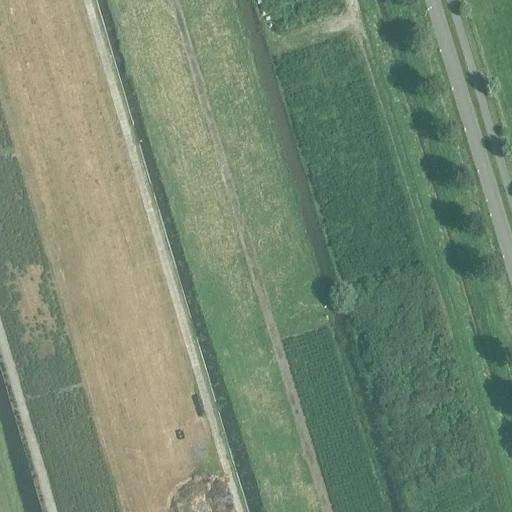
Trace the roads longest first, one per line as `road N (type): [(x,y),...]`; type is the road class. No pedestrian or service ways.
road 1 (track): [(324,511),(162,0)]
road 2 (residential): [(511,256),(433,0)]
